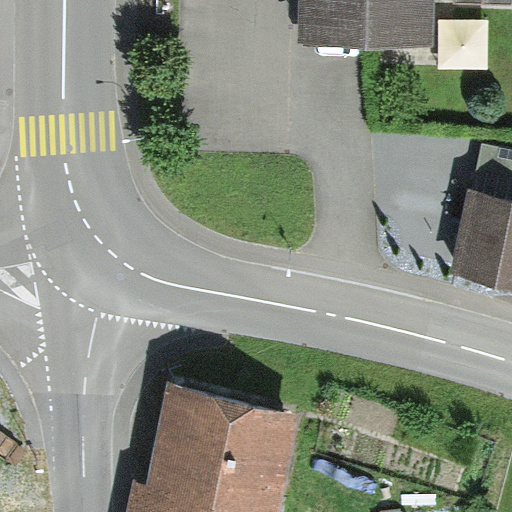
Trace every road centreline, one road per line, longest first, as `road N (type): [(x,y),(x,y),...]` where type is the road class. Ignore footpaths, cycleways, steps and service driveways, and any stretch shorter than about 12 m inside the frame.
road 1 (secondary): [(107,247),(143,274),(177,285),(511,361)]
road 2 (tertiary): [(107,247),(83,400),(87,511)]
road 3 (secondary): [(65,0),(67,167),(80,212),(107,247)]
